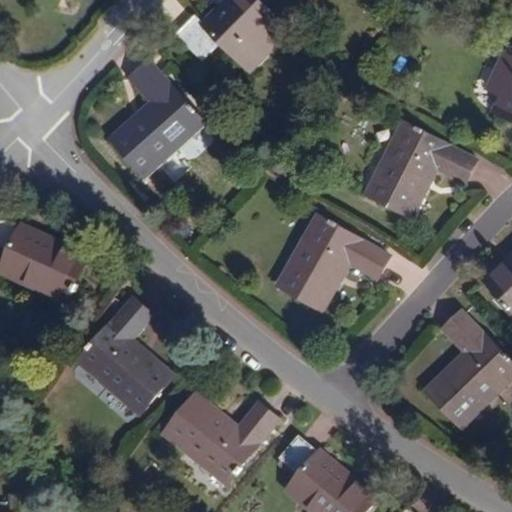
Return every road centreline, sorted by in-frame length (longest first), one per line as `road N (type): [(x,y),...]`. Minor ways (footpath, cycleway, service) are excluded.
road 1 (residential): [(31,122),(129,229),(327,398)]
road 2 (residential): [(511,203),(327,398)]
road 3 (residential): [(327,398),(511,511)]
road 4 (residential): [(31,122),(145,0)]
